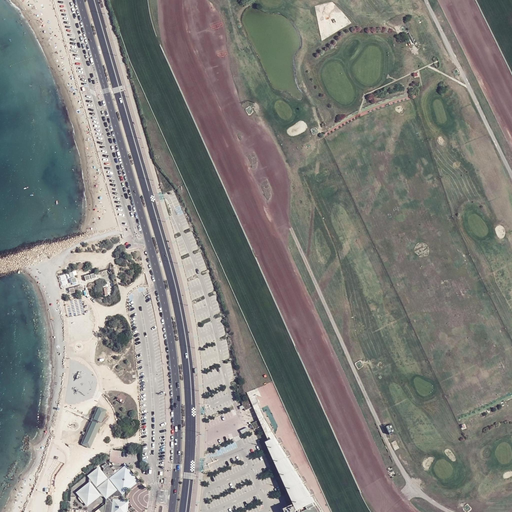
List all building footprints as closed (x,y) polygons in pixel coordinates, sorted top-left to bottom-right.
[(305,499),(313,511),(322,511),(312,495),(289,456),(281,443),(272,430),(265,417),(259,403),(256,394),(254,390),(246,392),(249,398),(253,407),(256,412),(260,419),(278,451),(280,452),(278,454),(284,465),(285,464),(286,466),(284,467),(291,478),(293,480),(290,481),(299,495),(302,500),(305,499)] [(245,410),(253,407),(249,398),(241,402),(245,410)] [(107,412),(98,408),(82,444),(91,448),(107,412)] [(260,419),(259,420),(261,426),(296,503),(302,500),(299,495),(290,481),(293,480),(291,478),(284,467),(286,466),(285,464),(284,465),(278,454),(280,452),(278,451),(260,419)] [(259,420),(251,423),(254,429),(261,426),(259,420)] [(98,467),(87,476),(90,480),(75,493),(86,507),(102,494),(106,499),(117,490),(122,496),(126,492),(138,482),(124,465),(108,479),(98,467)] [(128,501),(112,499),(110,511),(127,511),(127,510),(128,501)] [(282,509),(283,511),(313,511),(305,499),(302,500),(296,503),(282,509)]
